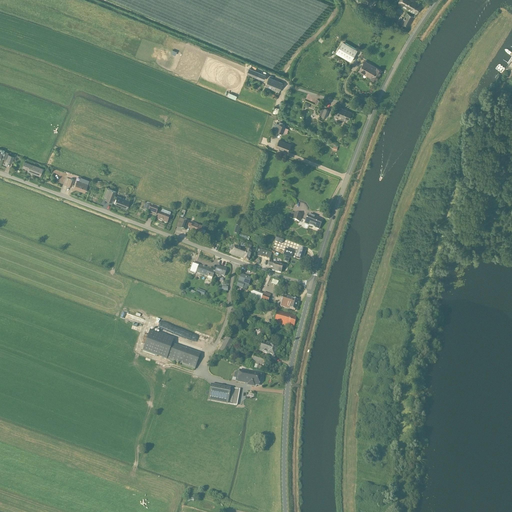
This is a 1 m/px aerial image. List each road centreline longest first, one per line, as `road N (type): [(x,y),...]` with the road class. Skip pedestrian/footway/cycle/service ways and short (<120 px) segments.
road 1 (unclassified): [(310,285),(0,173)]
road 2 (tertiary): [(310,285),(380,95),(437,0)]
road 3 (tertiary): [(285,511),(289,369),(310,285)]
